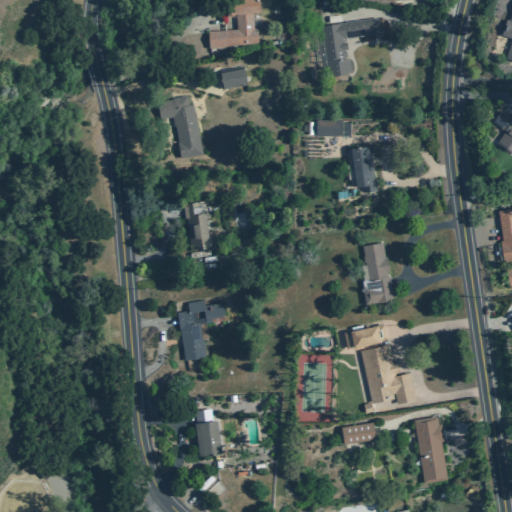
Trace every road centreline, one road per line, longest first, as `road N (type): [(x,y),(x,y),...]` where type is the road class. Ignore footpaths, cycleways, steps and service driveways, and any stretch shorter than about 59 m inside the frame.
road 1 (residential): [(504,511),(454,168),(451,77),(464,0)]
road 2 (residential): [(175,511),(139,443),(101,86)]
